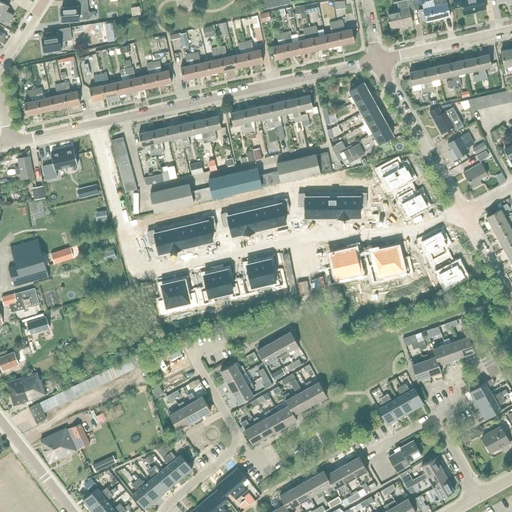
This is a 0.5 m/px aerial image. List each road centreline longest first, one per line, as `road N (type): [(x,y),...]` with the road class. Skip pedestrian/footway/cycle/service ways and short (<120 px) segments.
road 1 (residential): [(93,124),(134,274),(294,235)]
road 2 (residential): [(93,124),(377,61)]
road 3 (residential): [(460,213),(377,61)]
road 4 (residential): [(294,235),(396,234),(460,213)]
road 5 (residential): [(377,61),(511,29)]
road 6 (residential): [(236,443),(193,356),(224,340)]
road 7 (tertiary): [(74,511),(0,416)]
